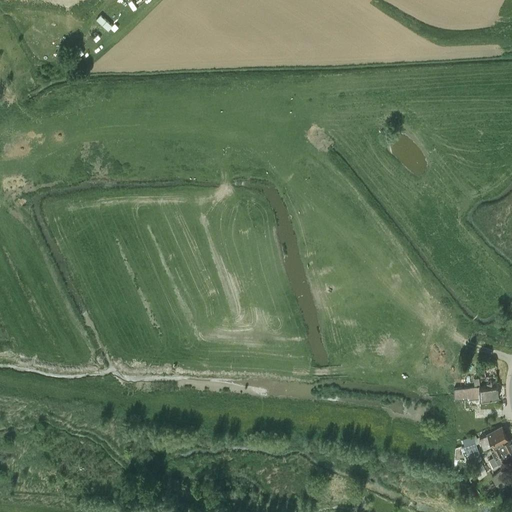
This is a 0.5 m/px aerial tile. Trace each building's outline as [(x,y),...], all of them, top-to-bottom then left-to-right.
[(481,386),(496,384),(495,362),(479,363),(481,386)] [(479,378),(465,379),(465,387),(479,386),(479,378)] [(496,384),(481,386),(479,386),(465,387),(453,388),(454,398),(466,397),(466,399),(479,398),(498,397),(498,387),(497,387),(496,384)] [(487,434),(479,437),(484,447),(492,444),(493,446),(508,439),(501,426),(486,432),(487,434)] [(464,445),(475,441),(473,436),(463,439),(464,445)] [(495,456),(489,459),(493,466),(499,463),(499,464),(511,456),(511,439),(511,438),(491,449),(495,456)] [(464,445),(460,446),(463,455),(477,450),(475,441),(464,445)] [(483,461),(474,468),(466,472),(469,477),(477,473),(477,472),(480,471),(482,474),(489,470),(483,461)] [(499,487),(509,480),(502,469),(492,476),(499,487)]
